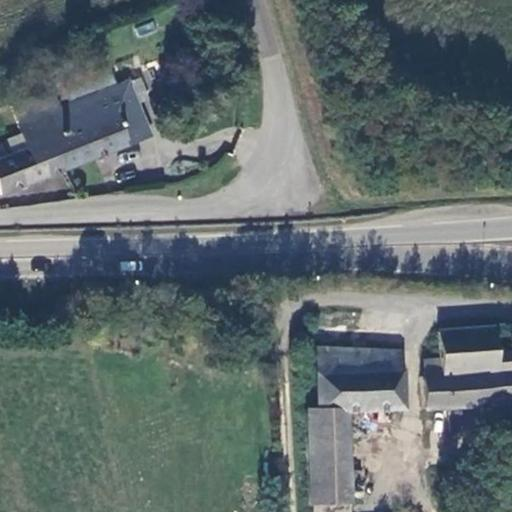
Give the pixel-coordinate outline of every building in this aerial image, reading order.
[(27,147),(0,157),(0,187),(2,193),(149,137),(128,82),(19,126),(27,147)] [(511,349),(492,351),(490,327),(435,328),(435,355),(430,355),(430,372),(422,372),(419,372),(422,408),(511,403),(511,349)] [(399,350),(312,351),(314,409),(303,410),(306,506),(309,506),(343,505),(347,505),(344,408),(401,407),(399,350)] [(422,355),(422,372),(430,372),(430,355),(422,355)] [(511,467),(511,440),(497,446),(502,458),(489,463),(494,478),(506,474),(505,469),(511,467)] [(511,477),(494,483),(498,497),(511,492),(511,477)]
